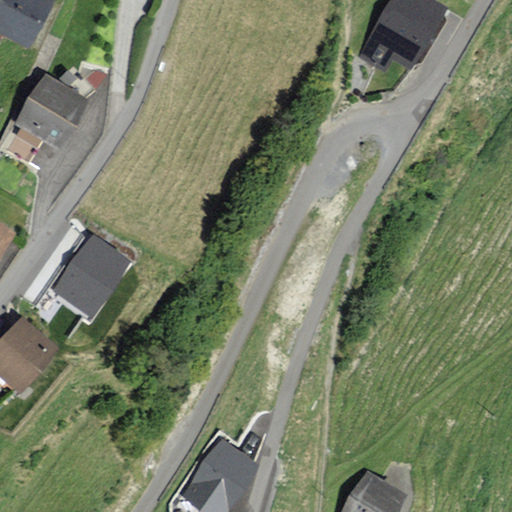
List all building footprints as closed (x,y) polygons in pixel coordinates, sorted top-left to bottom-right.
[(49,0),(0,0),(0,30),(26,44),(49,0)] [(429,0),(395,0),(363,53),(387,67),(395,53),(411,62),(444,9),(429,0)] [(87,102),(47,78),(19,123),(59,147),(87,102)] [(0,251),(11,237),(0,229),(0,251)] [(94,235),(54,291),(92,317),(131,261),(94,235)] [(55,351),(24,324),(0,350),(0,371),(20,390),(55,351)] [(222,511),(255,465),(222,442),(186,494),(211,511),(222,511)] [(393,511),(403,494),(369,475),(347,511),(393,511)]
